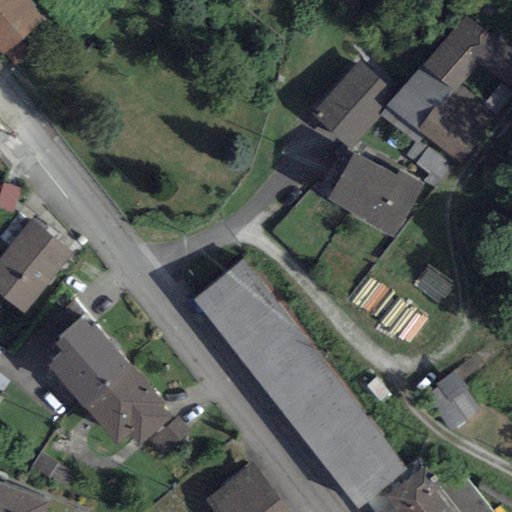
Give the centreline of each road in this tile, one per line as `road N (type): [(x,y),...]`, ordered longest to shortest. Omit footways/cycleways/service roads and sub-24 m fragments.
road 1 (residential): [(0,97),(329,511)]
road 2 (track): [(511,468),(472,450),(399,392),(241,217)]
road 3 (track): [(377,365),(422,365),(452,345),(462,294),(451,210),(511,107)]
